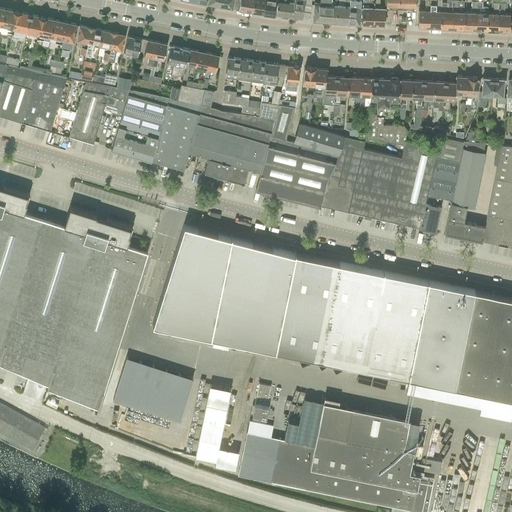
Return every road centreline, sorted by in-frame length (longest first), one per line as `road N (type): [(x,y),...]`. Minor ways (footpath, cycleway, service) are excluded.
road 1 (tertiary): [(511,274),(183,195),(0,140)]
road 2 (residential): [(76,0),(305,43),(511,56)]
road 3 (unclassified): [(315,511),(191,476),(0,392)]
